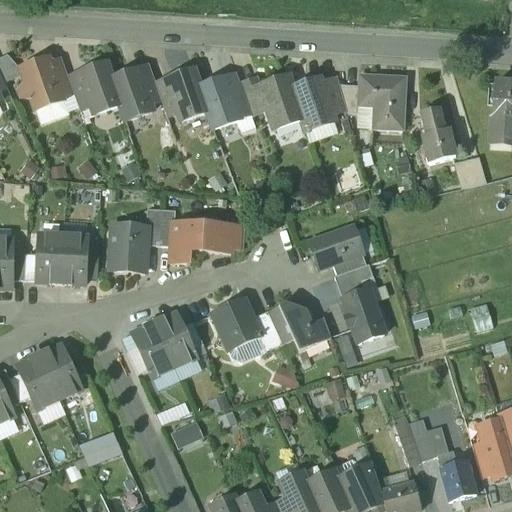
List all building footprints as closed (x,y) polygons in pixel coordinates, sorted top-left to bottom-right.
[(48,63),(19,73),(25,88),(18,95),(20,101),(30,102),(34,115),(62,105),(59,94),(49,67),(48,63)] [(61,63),(49,67),(59,94),(70,90),(68,83),(61,63)] [(105,67),(78,77),(79,79),(91,112),(93,119),(120,110),(110,82),(111,82),(105,67)] [(155,89),(148,70),(137,75),(149,109),(160,105),(155,89)] [(111,82),(110,82),(120,110),(124,125),(151,116),(149,109),(137,75),(136,73),(111,82)] [(192,74),(166,83),(166,85),(178,117),(181,126),(206,117),(207,116),(198,91),(199,91),(192,74)] [(79,79),(68,83),(70,90),(79,117),(91,112),(79,79)] [(239,88),(236,80),(225,84),(239,122),(250,118),(239,88)] [(405,82),(359,80),(358,90),(357,109),(359,110),(373,110),(372,132),(402,134),(405,82)] [(287,81),(260,90),(268,113),(266,114),(273,134),(301,124),(291,93),(287,81)] [(199,91),(198,91),(207,116),(206,117),(212,134),(239,124),(239,122),(225,84),(224,82),(199,91)] [(260,90),(257,82),(239,88),(250,118),(250,119),(266,114),(268,113),(260,90)] [(337,82),(320,88),(331,119),(345,114),(338,89),(337,82)] [(320,88),(319,84),(291,93),(301,124),(305,136),(333,126),(331,119),(320,88)] [(178,117),(166,85),(155,89),(160,105),(166,121),(178,117)] [(511,89),(493,88),(489,152),(511,153),(511,89)] [(358,90),(338,89),(345,114),(346,117),(358,118),(359,110),(357,109),(358,90)] [(444,134),(438,113),(419,117),(424,139),(421,140),(428,169),(454,162),(447,134),(444,134)] [(478,162),(453,168),(461,193),(484,187),(485,187),(478,162)] [(160,214),(146,213),(145,232),(147,232),(146,249),(158,250),(160,214)] [(174,215),(160,214),(158,250),(170,251),(172,227),(174,227),(174,215)] [(174,227),(172,227),(170,251),(169,267),(189,268),(190,255),(230,258),(230,252),(242,253),(243,231),(174,227)] [(145,232),(111,230),(108,275),(144,277),(146,249),(147,232),(145,232)] [(352,231),(309,247),(318,273),(332,268),(361,258),(352,231)] [(62,240),(38,239),(37,259),(36,285),(36,286),(36,287),(60,288),(62,240)] [(86,241),(62,240),(60,288),(84,289),(84,281),(86,255),(86,241)] [(11,245),(0,244),(0,292),(11,293),(11,285),(11,259),(11,245)] [(98,255),(86,255),(84,281),(96,281),(98,255)] [(361,258),(332,268),(336,280),(365,269),(361,258)] [(24,285),(25,259),(11,259),(11,285),(24,285)] [(37,259),(25,259),(24,285),(36,285),(37,259)] [(336,280),(333,281),(342,304),(364,296),(360,285),(372,281),(368,268),(365,269),(336,280)] [(364,296),(342,304),(347,321),(344,322),(347,332),(351,330),(357,347),(383,338),(368,295),(364,296)] [(252,322),(244,304),(211,319),(227,355),(257,342),(257,343),(259,342),(261,341),(252,322)] [(305,314),(283,308),(278,311),(292,344),(298,357),(330,342),(323,322),(311,328),(305,314)] [(278,311),(266,316),(281,349),(292,344),(278,311)] [(281,349),(266,316),(252,322),(261,341),(259,342),(265,356),(281,349)] [(175,319),(153,329),(173,372),(195,362),(192,355),(181,331),(175,319)] [(192,326),(181,331),(192,355),(202,350),(192,326)] [(173,372),(153,329),(131,338),(137,350),(148,374),(151,382),(173,372)] [(60,350),(38,360),(58,404),(80,394),(75,383),(64,359),(60,350)] [(148,374),(137,350),(126,355),(137,379),(148,374)] [(75,354),(64,359),(75,383),(86,378),(75,354)] [(58,404),(38,360),(16,370),(20,378),(30,401),(36,414),(58,404)] [(9,383),(4,374),(0,375),(0,392),(9,411),(19,406),(9,383)] [(30,401),(20,378),(9,383),(19,406),(30,401)] [(0,392),(0,426),(13,421),(9,411),(0,392)] [(511,417),(498,421),(511,468),(511,417)] [(499,425),(478,431),(482,446),(492,479),(493,483),(511,477),(511,468),(498,421),(497,421),(499,425)] [(436,461),(428,435),(412,443),(413,446),(420,466),(436,461)] [(420,466),(413,446),(401,450),(408,470),(420,466)] [(492,479),(482,446),(471,450),(480,482),(492,479)] [(117,448),(83,461),(87,469),(121,456),(117,448)] [(466,466),(451,470),(448,462),(437,465),(448,507),(475,499),(466,466)] [(337,484),(336,484),(344,500),(349,511),(372,511),(382,508),(378,490),(376,485),(371,468),(337,484)] [(306,488),(305,488),(316,511),(335,511),(332,505),(344,500),(336,484),(337,484),(333,475),(306,488)] [(306,488),(301,477),(279,487),(286,503),(289,511),(316,511),(305,488),(306,488)] [(418,511),(412,487),(389,493),(386,482),(376,485),(378,490),(382,508),(383,511),(418,511)] [(236,507),(235,508),(237,511),(263,511),(257,498),(236,507)] [(349,511),(344,500),(332,505),(335,511),(349,511)] [(237,511),(235,508),(236,507),(233,501),(210,511),(237,511)] [(289,511),(286,503),(275,508),(276,511),(289,511)]
